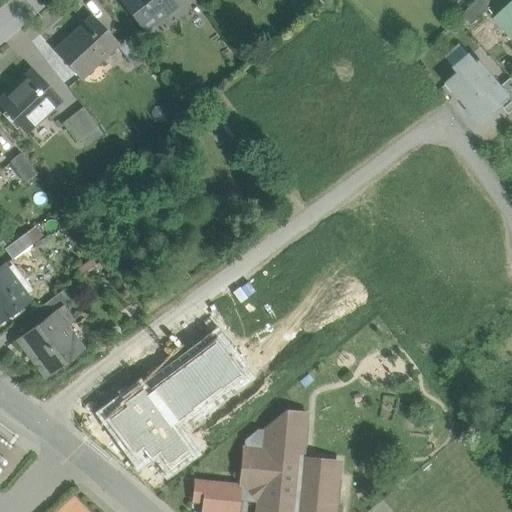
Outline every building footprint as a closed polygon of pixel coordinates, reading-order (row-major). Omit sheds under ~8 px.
[(117,0),(144,34),(145,32),(143,30),(173,7),(175,9),(177,8),(170,0),(117,0)] [(481,0),(479,0),(463,15),(472,26),(490,10),(481,0)] [(511,2),(496,18),(511,36),(511,2)] [(94,21),(74,39),(71,36),(54,52),(79,79),(116,45),(117,44),(113,40),(92,17),(91,18),(94,21)] [(116,45),(120,50),(130,42),(122,32),(113,40),(117,44),(116,45)] [(144,61),(130,42),(120,50),(134,68),(144,61)] [(461,73),(449,83),(460,96),(459,97),(475,115),(474,117),(479,123),(500,104),(510,96),(502,87),(481,63),(478,65),(470,56),(456,68),(461,73)] [(30,70),(17,83),(19,85),(0,103),(0,106),(25,134),(60,102),(30,70)] [(511,79),(502,87),(510,96),(500,104),(509,115),(511,112),(511,79)] [(83,108),(62,124),(77,143),(97,127),(83,108)] [(36,174),(20,153),(9,162),(25,183),(36,174)] [(2,253),(8,262),(33,244),(26,235),(2,253)] [(0,322),(29,301),(3,265),(0,267),(0,322)] [(62,291),(38,309),(45,319),(63,306),(70,302),(62,291)] [(45,319),(16,340),(17,341),(19,341),(28,353),(27,354),(28,355),(29,354),(44,374),(79,348),(64,328),(74,321),(63,306),(45,319)] [(176,426),(243,377),(218,343),(149,393),(147,390),(124,406),(127,410),(112,421),(145,466),(160,456),(170,471),(195,453),(176,426)] [(286,413),(270,426),(269,426),(264,430),(264,432),(262,450),(245,448),(243,448),(240,478),(238,480),(240,483),(240,487),(239,489),(241,489),(251,490),(258,498),(261,499),(259,511),(334,511),(336,503),(332,503),(336,462),(334,462),(334,463),(316,461),(314,462),(307,468),(302,461),(303,446),(304,446),(307,414),(293,413),(286,413)] [(245,441),(245,448),(262,450),(264,432),(258,431),(245,441)] [(239,489),(240,487),(196,483),(193,502),(204,503),(203,511),(236,511),(238,499),(255,501),(258,498),(251,490),(241,489),(239,489)]
